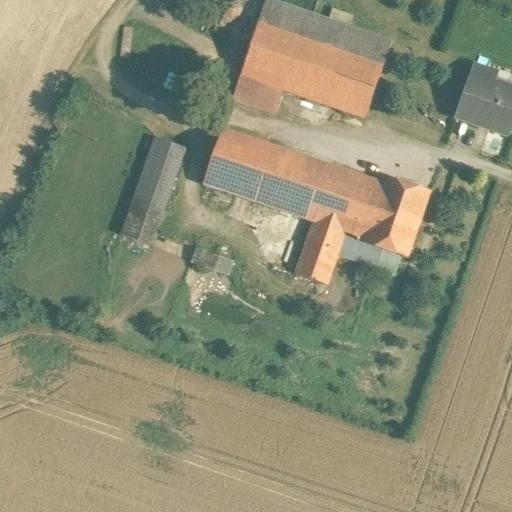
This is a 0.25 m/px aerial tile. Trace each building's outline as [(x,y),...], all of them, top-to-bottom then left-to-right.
[(392,42),(269,0),(266,0),(259,22),(384,65),(392,42)] [(346,25),(349,16),(330,9),(327,18),(346,25)] [(384,65),(259,22),(241,77),(282,91),(366,119),(384,65)] [(498,73),(474,65),(456,117),(509,136),(511,127),(511,90),(494,84),(498,73)] [(282,91),(241,77),(233,100),(274,114),(282,91)] [(369,180),(222,130),(203,186),(313,224),(345,234),(350,236),(369,180)] [(156,139),(122,237),(152,247),(186,150),(156,139)] [(430,194),(386,180),(385,185),(369,180),(350,236),(365,241),(364,245),(407,259),(430,194)] [(345,234),(313,224),(295,276),(327,287),(345,234)] [(228,273),(231,258),(191,250),(188,265),(228,273)] [(371,256),(355,250),(344,282),(360,288),(371,256)]
